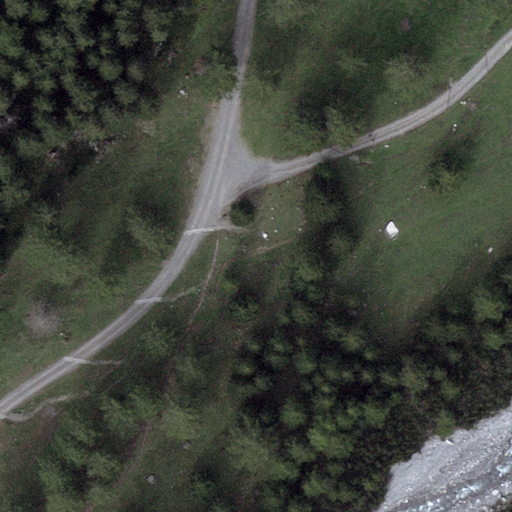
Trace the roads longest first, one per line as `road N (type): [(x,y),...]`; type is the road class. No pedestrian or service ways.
road 1 (track): [(224,172),(165,282),(0,414)]
road 2 (track): [(511,39),(470,87),(385,133),(289,167),(224,172)]
road 3 (track): [(224,172),(247,0)]
